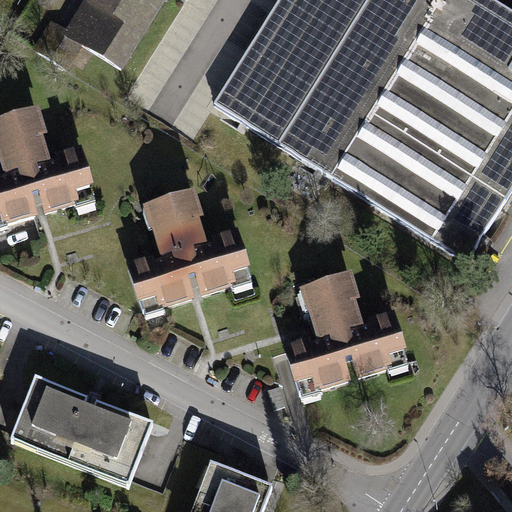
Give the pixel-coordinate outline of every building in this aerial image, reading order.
[(88,0),(65,37),(49,27),(31,56),(65,77),(77,57),(115,80),(164,0),(88,0)] [(282,0),(214,114),(468,276),(511,200),(511,30),(463,0),(443,0),(442,2),(438,0),(282,0)] [(38,122),(0,133),(0,234),(94,207),(80,161),(49,171),(42,147),(45,146),(38,122)] [(194,205),(143,220),(156,264),(126,273),(141,322),(251,290),(237,244),(205,253),(198,229),(202,229),(194,205)] [(350,285),(299,301),(312,345),(282,354),(296,403),(406,371),(393,324),(361,334),(354,310),(357,309),(350,285)] [(30,394),(7,451),(119,495),(142,439),(30,394)] [(205,487),(195,511),(266,511),(267,510),(205,487)]
